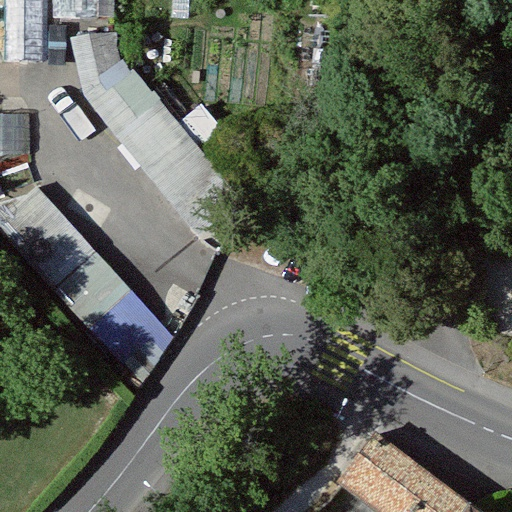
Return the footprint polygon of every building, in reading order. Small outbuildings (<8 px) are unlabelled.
[(42,64),(42,0),(6,0),(6,64),(42,64)] [(98,20),(98,0),(53,0),(53,20),(98,20)] [(116,51),(117,36),(73,42),(87,100),(199,238),(236,208),(223,192),(227,187),(201,152),(224,131),(202,105),(177,126),(159,105),(153,110),(122,73),(116,51)] [(178,343),(39,190),(31,199),(0,206),(0,228),(143,384),(178,343)] [(476,511),(477,511),(380,438),(344,486),(378,511),(476,511)]
